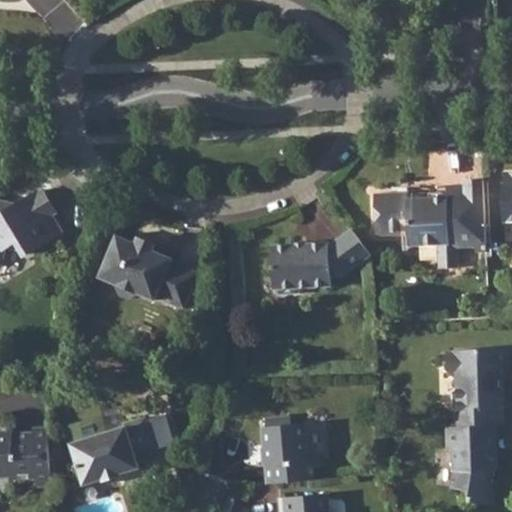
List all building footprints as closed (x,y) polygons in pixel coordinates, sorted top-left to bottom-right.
[(511,172),(506,173),(506,182),(503,181),(504,222),(511,221),(511,172)] [(458,245),(476,244),(487,244),(484,178),(466,179),(466,184),(448,184),(448,196),(409,197),(409,192),(375,193),(376,234),(410,234),(410,245),(439,244),(440,266),(459,265),(458,245)] [(4,213),(0,205),(0,266),(1,267),(5,249),(21,240),(29,254),(49,242),(45,236),(53,230),(46,220),(52,216),(55,213),(41,191),(16,206),(4,213)] [(371,257),(352,230),(331,246),(330,243),(307,244),(306,248),(294,249),(294,245),(272,245),(273,290),(277,295),(294,295),(302,289),(330,288),(330,278),(342,278),(371,257)] [(149,252),(135,246),(115,237),(97,279),(115,286),(113,287),(116,299),(126,303),(135,297),(137,295),(154,302),(155,299),(171,306),(173,302),(184,307),(198,275),(169,262),(170,260),(149,252)] [(457,413),(457,425),(496,424),(504,424),(503,392),(501,390),(498,388),(498,379),(503,380),(508,379),(507,350),(452,352),(443,358),(443,369),(451,377),(456,377),(456,387),(451,392),(452,407),(457,413)] [(261,426),(266,482),(311,479),(309,460),(304,460),(300,423),(288,424),(286,416),(263,418),(264,427),(261,426)] [(122,429),(68,444),(81,485),(99,479),(101,482),(117,477),(117,475),(137,469),(135,463),(156,457),(144,419),(121,426),(122,429)] [(457,425),(447,426),(447,448),(455,447),(455,467),(451,482),(465,486),(469,492),(468,498),(493,505),(499,481),(493,479),(494,474),(495,467),(498,467),(496,424),(457,425)] [(0,435),(0,475),(13,475),(13,479),(34,479),(34,488),(50,487),(48,429),(32,430),(32,435),(0,435)] [(327,511),(325,491),(276,495),(276,511),(327,511)]
